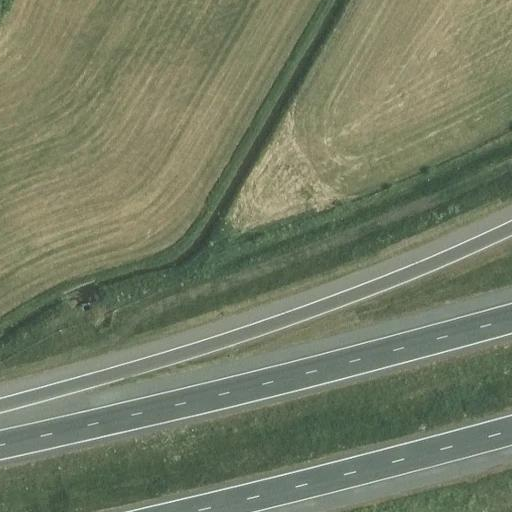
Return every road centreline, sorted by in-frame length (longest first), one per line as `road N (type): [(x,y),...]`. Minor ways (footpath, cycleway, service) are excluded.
road 1 (motorway): [(511,231),(289,320),(0,407)]
road 2 (motorway): [(511,320),(0,446)]
road 3 (motorway): [(205,511),(511,432)]
